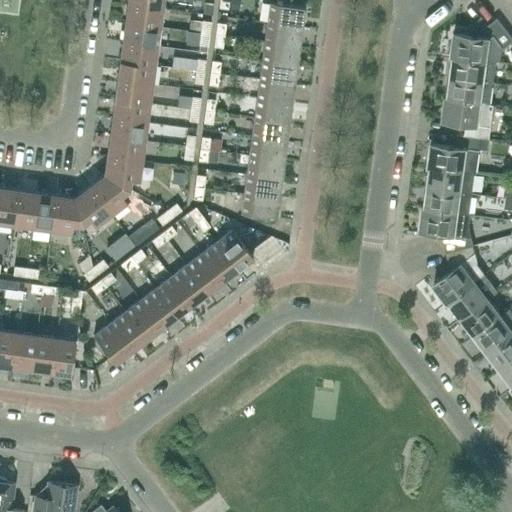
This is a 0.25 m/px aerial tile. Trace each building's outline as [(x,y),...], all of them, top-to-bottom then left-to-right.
[(227,9),(228,0),(219,0),(219,7),(227,9)] [(302,27),(304,7),(270,2),(267,22),(302,27)] [(159,27),(162,8),(127,3),(124,22),(159,27)] [(451,55),(496,61),(500,61),(502,49),(511,41),(511,36),(498,18),(479,32),(478,36),(454,33),(451,55)] [(200,32),(209,33),(211,21),(202,20),(200,32)] [(157,46),(159,27),(124,22),(122,41),(157,46)] [(215,34),(224,35),(225,24),(217,22),(215,34)] [(299,46),(302,27),(267,22),(264,41),(299,46)] [(207,46),(209,33),(200,32),(199,44),(207,46)] [(222,48),(224,35),(215,34),(213,46),(222,48)] [(154,65),(157,46),(122,41),(119,60),(154,65)] [(297,65),(299,46),(264,41),(262,60),(297,65)] [(493,82),(496,61),(451,55),(451,56),(454,56),(451,76),(493,82)] [(195,70),(204,71),(205,60),(197,58),(195,70)] [(152,84),(154,65),(119,60),(117,79),(152,84)] [(210,72),(219,73),(220,62),(211,60),(210,72)] [(294,84),(297,65),(262,60),(259,79),(294,84)] [(202,84),(204,71),(195,70),(193,82),(202,84)] [(217,86),(219,73),(210,72),(208,84),(217,86)] [(491,104),(493,82),(451,76),(448,97),(446,97),(446,98),(491,104)] [(149,103),(152,84),(117,79),(114,98),(149,103)] [(291,103),(294,84),(259,79),(257,98),(291,103)] [(190,108),(199,109),(200,98),(192,96),(190,108)] [(147,122),(149,103),(114,98),(112,117),(147,122)] [(205,110),(213,111),(215,99),(206,98),(205,110)] [(289,122),(291,103),(257,98),(254,117),(289,122)] [(491,104),(446,98),(443,120),(466,123),(465,135),(481,138),(489,139),(494,104),(491,104)] [(197,122),(199,109),(190,108),(188,120),(197,122)] [(212,124),(213,111),(205,110),(203,122),(212,124)] [(144,141),(147,122),(112,117),(109,136),(144,141)] [(286,141),(289,122),(254,117),(252,136),(286,141)] [(185,146),(194,147),(195,136),(186,134),(185,146)] [(487,151),(489,139),(481,138),(465,135),(457,134),(455,147),(431,143),(428,165),(476,171),(477,159),(478,159),(480,150),(487,151)] [(141,160),(144,141),(109,136),(107,155),(141,160)] [(199,148),(208,149),(210,138),(201,136),(199,148)] [(284,160),(286,141),(252,136),(249,155),(284,160)] [(192,160),(194,147),(185,146),(183,158),(192,160)] [(207,162),(208,149),(199,148),(198,160),(207,162)] [(139,180),(141,160),(107,155),(104,174),(124,186),(129,178),(139,180)] [(281,179),(284,160),(249,155),(246,174),(281,179)] [(473,193),(476,171),(428,165),(428,166),(431,166),(428,187),(473,193)] [(120,193),(124,186),(104,174),(89,185),(110,213),(126,201),(120,193)] [(194,186),(203,188),(205,176),(196,174),(194,186)] [(279,198),(281,179),(246,174),(244,193),(279,198)] [(94,225),(110,213),(89,185),(74,197),(80,219),(88,217),(94,225)] [(0,222),(13,224),(17,189),(0,186),(0,222)] [(201,200),(203,188),(194,186),(193,198),(201,200)] [(470,214),(473,193),(428,187),(425,208),(470,214)] [(32,226),(36,192),(17,189),(13,224),(32,226)] [(51,229),(55,194),(36,192),(32,226),(51,229)] [(276,217),(279,198),(244,193),(241,213),(276,217)] [(80,219),(74,197),(55,194),(51,229),(70,232),(72,222),(80,219)] [(171,217),(181,210),(176,203),(166,210),(171,217)] [(195,221),(202,216),(195,206),(188,212),(195,221)] [(470,214),(425,208),(423,208),(420,230),(443,234),(443,239),(446,253),(473,246),(469,228),(468,228),(470,214)] [(161,224),(171,217),(166,210),(156,217),(161,224)] [(195,221),(203,231),(210,226),(202,216),(195,221)] [(151,218),(128,235),(135,245),(158,228),(151,218)] [(489,250),(511,234),(511,222),(484,243),(489,250)] [(161,232),(166,239),(176,232),(171,225),(161,232)] [(237,269),(253,257),(232,229),(216,241),(237,269)] [(157,247),(166,239),(161,232),(151,240),(157,247)] [(125,234),(106,247),(115,260),(134,245),(125,234)] [(222,281),(237,269),(216,241),(200,253),(222,281)] [(476,263),(477,262),(473,246),(446,253),(449,265),(452,270),(433,284),(447,302),(484,274),(476,263)] [(130,256),(136,262),(145,255),(140,248),(130,256)] [(207,292),(222,281),(200,253),(185,264),(207,292)] [(126,270),(136,262),(130,256),(121,263),(126,270)] [(92,267),(97,274),(107,266),(102,259),(92,267)] [(191,304),(207,292),(185,264),(170,276),(191,304)] [(25,276),(26,267),(14,266),(13,274),(25,276)] [(37,278),(38,269),(26,267),(25,276),(37,278)] [(88,280),(97,274),(92,267),(83,274),(88,280)] [(100,279),(105,286),(115,279),(110,272),(100,279)] [(497,291),(484,274),(447,302),(447,303),(449,301),(462,318),(488,298),(497,291)] [(176,315),(191,304),(170,276),(155,287),(176,315)] [(5,279),(4,288),(17,290),(18,281),(5,279)] [(96,293),(105,286),(100,279),(90,286),(96,293)] [(42,293),(43,285),(31,283),(30,292),(42,293)] [(43,285),(42,293),(54,295),(55,286),(43,285)] [(161,327),(176,315),(155,287),(139,299),(161,327)] [(80,302),(82,290),(73,289),(71,301),(80,302)] [(475,335),(501,315),(488,298),(462,318),(475,335)] [(145,339),(161,327),(139,299),(124,311),(145,339)] [(71,301),(70,313),(78,314),(80,302),(71,301)] [(488,352),(511,333),(511,312),(509,309),(501,315),(475,335),(488,352)] [(130,350),(145,339),(124,311),(109,322),(130,350)] [(114,362),(130,350),(109,322),(93,334),(114,362)] [(0,364),(12,366),(17,332),(0,329),(0,364)] [(31,369),(36,334),(17,332),(12,366),(31,369)] [(501,369),(511,360),(511,333),(488,352),(501,369)] [(50,372),(55,337),(36,334),(31,369),(50,372)] [(70,374),(75,339),(55,337),(50,372),(70,374)] [(511,360),(501,369),(511,383),(511,387),(511,360)] [(0,475),(0,511),(20,511),(21,509),(9,508),(13,482),(5,481),(6,478),(0,475)] [(71,511),(75,485),(49,481),(47,497),(34,495),(31,511),(71,511)]
